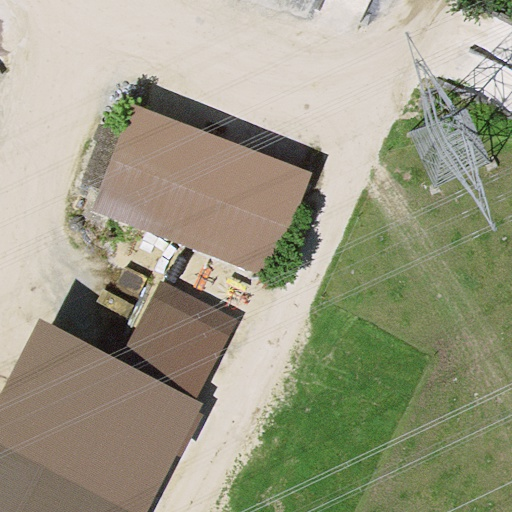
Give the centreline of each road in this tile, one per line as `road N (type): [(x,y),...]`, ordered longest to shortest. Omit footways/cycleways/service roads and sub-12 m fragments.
road 1 (track): [(180,511),(438,0)]
road 2 (track): [(152,0),(378,116)]
